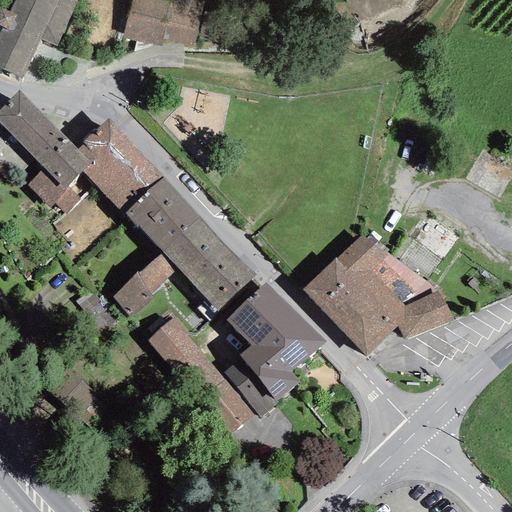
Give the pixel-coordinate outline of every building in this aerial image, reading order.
[(57,46),(77,1),(74,0),(15,0),(10,12),(1,8),(0,10),(0,25),(2,27),(0,31),(0,69),(21,78),(40,38),(57,46)] [(132,0),(123,36),(160,45),(162,38),(171,0),(132,0)] [(197,0),(171,0),(162,38),(193,45),(203,1),(197,0)] [(206,2),(199,37),(216,41),(223,6),(206,2)] [(77,150),(19,92),(0,110),(0,123),(1,125),(0,126),(0,172),(10,183),(34,159),(43,169),(27,185),(50,208),(55,204),(66,215),(80,199),(67,187),(82,171),(91,164),(77,150)] [(83,144),(77,150),(91,164),(82,171),(125,214),(163,178),(107,119),(82,143),(83,144)] [(125,214),(163,252),(199,218),(163,178),(125,214)] [(178,269),(191,283),(230,248),(199,218),(163,252),(178,269)] [(397,327),(404,340),(454,320),(436,291),(428,282),(386,252),(385,254),(362,235),(336,259),(335,258),(302,290),(366,357),(397,327)] [(255,275),(230,248),(191,283),(218,311),(255,275)] [(149,295),(178,269),(163,252),(138,273),(137,272),(112,297),(131,318),(153,298),(149,295)] [(291,371),(325,342),(265,282),(225,320),(250,345),(239,356),(241,359),(224,374),(260,417),(277,403),(275,401),(299,382),(291,371)] [(174,320),(173,318),(147,341),(230,434),(252,415),(185,334),(188,332),(176,318),(174,320)] [(76,417),(97,394),(63,364),(42,387),(76,417)]
